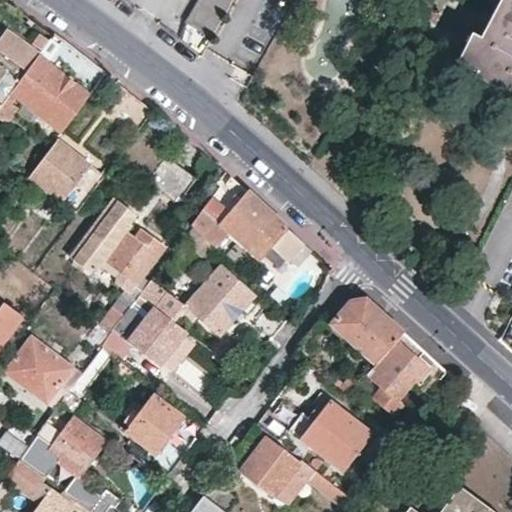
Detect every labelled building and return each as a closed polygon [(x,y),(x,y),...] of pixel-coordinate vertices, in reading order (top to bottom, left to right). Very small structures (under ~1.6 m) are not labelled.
[(197,0),(186,21),(211,35),(230,0),(197,0)] [(511,0),(498,0),(496,4),(481,33),(480,36),(471,31),(465,43),(473,47),(464,65),(475,71),(474,75),(508,92),(511,85),(511,0)] [(0,105),(11,91),(38,55),(24,44),(6,32),(0,40),(0,105)] [(456,61),(464,65),(473,47),(465,43),(456,61)] [(61,129),(88,93),(38,55),(11,91),(61,129)] [(153,110),(125,87),(101,117),(130,139),(153,110)] [(37,177),(77,209),(104,173),(57,138),(16,195),(21,198),(37,177)] [(288,258),(304,241),(297,234),(285,223),(248,189),(220,218),(257,253),(269,240),(288,258)] [(223,205),(212,195),(191,224),(200,232),(214,244),(214,245),(226,232),(211,218),(223,205)] [(142,239),(126,228),(136,214),(114,197),(70,255),(92,272),(101,260),(107,264),(111,260),(121,267),(116,275),(117,281),(138,295),(148,281),(142,276),(165,244),(148,231),(142,239)] [(200,232),(191,224),(182,235),(193,243),(200,232)] [(214,244),(200,232),(193,243),(191,245),(205,256),(214,244)] [(219,334),(253,295),(216,261),(209,268),(213,272),(185,303),(219,334)] [(185,307),(164,290),(150,278),(148,281),(138,295),(161,312),(173,321),(180,313),(191,322),(196,316),(185,307)] [(129,307),(125,312),(111,330),(102,344),(120,357),(131,344),(158,365),(185,331),(173,321),(161,312),(138,295),(134,300),(149,312),(144,319),(129,307)] [(404,333),(366,299),(351,301),(340,314),(332,324),(377,364),(397,341),(404,333)] [(0,343),(22,315),(1,300),(0,301),(0,343)] [(277,332),(285,321),(258,300),(244,317),(272,339),(277,332)] [(113,303),(99,322),(111,330),(125,312),(113,303)] [(182,335),(165,357),(174,365),(192,342),(182,335)] [(68,389),(80,373),(31,338),(7,370),(55,407),(60,400),(68,389)] [(397,341),(377,364),(367,374),(382,387),(373,398),(392,415),(402,404),(397,399),(415,380),(420,385),(431,372),(397,341)] [(356,380),(347,373),(340,381),(332,374),(328,379),(346,393),(347,393),(356,380)] [(157,452),(184,416),(148,388),(143,396),(146,399),(124,428),(157,452)] [(79,397),(68,389),(60,400),(71,408),(79,397)] [(341,471),(372,431),(328,398),(312,420),(298,438),(341,471)] [(466,422),(447,404),(435,419),(454,435),(466,422)] [(298,438),(312,420),(301,412),(287,430),(298,438)] [(136,511),(121,500),(127,492),(114,482),(104,495),(95,488),(93,486),(84,474),(106,442),(74,417),(47,453),(29,441),(27,445),(18,456),(45,477),(60,458),(79,472),(64,492),(90,511),(136,511)] [(399,433),(405,425),(398,419),(391,427),(399,433)] [(0,442),(18,456),(27,445),(7,430),(0,439),(0,442)] [(352,498),(313,468),(311,471),(266,437),(241,471),(273,495),(292,468),(304,477),(345,508),(352,498)] [(59,495),(42,482),(45,477),(18,456),(11,467),(0,481),(0,497),(3,499),(6,501),(18,485),(43,504),(37,511),(90,511),(64,492),(62,490),(59,495)] [(292,468),(273,495),(284,504),(304,477),(292,468)] [(213,480),(202,495),(224,511),(235,497),(213,480)] [(489,511),(453,486),(433,511),(412,511),(407,508),(404,511),(489,511)] [(224,511),(202,495),(189,511),(224,511)]
